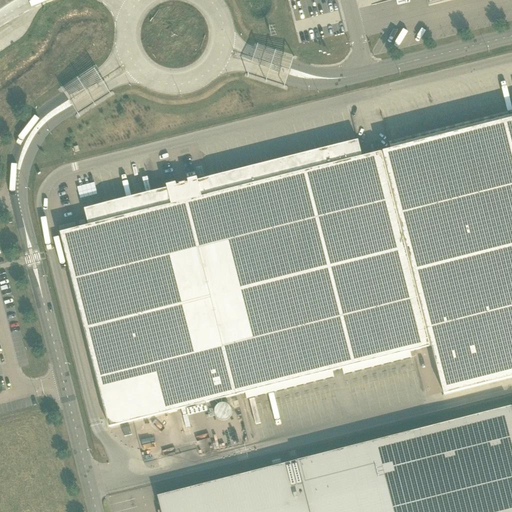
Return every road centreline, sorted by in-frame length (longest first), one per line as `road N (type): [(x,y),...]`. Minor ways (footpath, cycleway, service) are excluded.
road 1 (unknown): [(451,402),(378,118),(357,99),(307,99),(67,169),(44,188),(117,486)]
road 2 (tertiary): [(18,174),(19,206),(95,511)]
road 3 (tertiary): [(130,55),(34,119),(18,174)]
road 4 (tertiary): [(18,174),(55,122),(139,70)]
road 5 (tertiary): [(366,73),(511,36)]
road 6 (tertiary): [(219,59),(298,84),(346,77)]
road 7 (tertiary): [(346,77),(224,43)]
